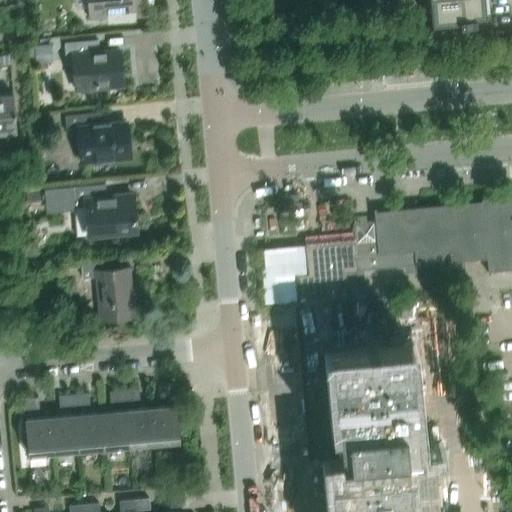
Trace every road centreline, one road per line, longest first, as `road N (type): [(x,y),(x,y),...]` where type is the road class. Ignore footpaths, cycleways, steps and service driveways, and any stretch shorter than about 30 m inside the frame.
road 1 (residential): [(511,92),(215,119)]
road 2 (residential): [(219,175),(511,150)]
road 3 (residential): [(0,374),(233,347)]
road 4 (tertiary): [(233,347),(219,175)]
road 5 (tertiary): [(249,511),(233,347)]
